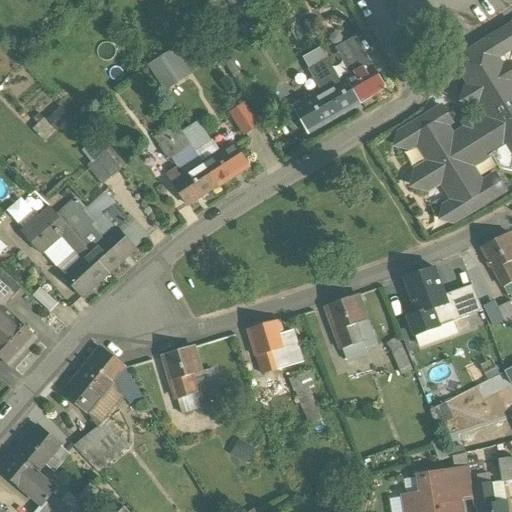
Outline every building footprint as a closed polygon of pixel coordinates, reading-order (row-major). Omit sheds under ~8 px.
[(511,30),(489,43),(504,70),(508,68),(511,56),(511,55),(511,30)] [(370,66),(354,38),(335,49),(351,77),(355,75),(370,66)] [(511,69),(508,68),(504,70),(489,43),(454,63),(467,86),(464,88),(461,102),(474,105),(478,103),(485,115),(492,126),(496,123),(500,130),(496,132),(504,145),(511,159),(511,158),(511,69)] [(163,84),(191,66),(178,47),(150,65),(163,84)] [(340,84),(327,63),(313,72),(325,93),(340,84)] [(384,88),(370,66),(355,75),(369,97),(384,88)] [(369,97),(355,75),(351,77),(346,80),(360,103),(369,97)] [(360,103),(346,80),(340,84),(325,93),(339,115),(360,103)] [(325,93),(294,111),(307,134),(339,115),(325,93)] [(258,126),(245,106),(231,115),(245,135),(258,126)] [(465,127),(451,135),(446,125),(450,122),(440,106),(398,130),(394,143),(407,147),(416,142),(428,162),(414,169),(410,186),(427,190),(440,183),(450,201),(441,206),(437,218),(450,221),(501,192),(492,176),(479,184),(469,166),(487,156),(504,145),(496,132),(500,130),(496,123),(492,126),(485,115),(478,120),(476,117),(463,125),(465,127)] [(232,143),(202,163),(217,186),(247,167),(232,143)] [(511,158),(511,159),(504,145),(487,156),(487,157),(489,156),(497,169),(511,174),(511,171),(511,158)] [(120,169),(106,149),(89,161),(103,181),(120,169)] [(202,163),(175,180),(190,204),(217,186),(202,163)] [(96,222),(75,199),(59,214),(63,218),(92,250),(117,227),(136,248),(148,237),(137,224),(133,227),(126,220),(128,218),(115,204),(96,222)] [(59,214),(52,207),(24,231),(45,254),(52,247),(63,236),(76,249),(83,258),(84,258),(92,250),(63,218),(59,214)] [(117,227),(92,250),(111,271),(136,248),(117,227)] [(511,239),(509,234),(481,249),(493,272),(494,271),(511,262),(511,239)] [(76,249),(63,236),(52,247),(64,260),(76,249)] [(0,237),(0,256),(10,247),(0,237)] [(64,260),(59,265),(66,273),(83,258),(76,249),(64,260)] [(66,273),(65,275),(84,296),(111,271),(92,250),(84,258),(83,258),(66,273)] [(511,262),(494,271),(503,288),(511,283),(511,262)] [(28,292),(0,265),(0,278),(17,295),(14,297),(19,302),(28,292)] [(435,269),(405,280),(414,304),(419,315),(448,304),(445,297),(444,293),(435,269)] [(0,278),(0,305),(2,303),(5,306),(14,297),(17,295),(0,278)] [(472,287),(445,297),(448,304),(455,322),(455,323),(482,313),(472,287)] [(62,303),(45,288),(36,298),(53,314),(62,303)] [(357,297),(328,308),(337,332),(338,332),(356,325),(366,321),(357,297)] [(0,305),(0,339),(19,320),(5,306),(2,303),(0,305)] [(511,308),(510,303),(499,309),(507,327),(511,324),(511,308)] [(448,304),(419,315),(409,319),(416,337),(455,322),(448,304)] [(493,308),(484,312),(487,320),(497,317),(493,308)] [(19,320),(0,339),(0,354),(14,368),(40,340),(19,320)] [(293,333),(283,336),(279,323),(249,332),(256,357),(257,356),(263,374),(302,363),(293,333)] [(356,325),(338,332),(344,350),(363,343),(356,325)] [(194,348),(164,358),(171,382),(172,382),(178,400),(197,394),(191,376),(201,373),(194,348)] [(102,350),(65,395),(88,414),(116,381),(125,369),(102,350)] [(143,398),(125,369),(116,381),(131,406),(143,398)] [(310,372),(290,380),(294,392),(296,391),(308,386),(314,384),(310,372)] [(308,386),(296,391),(310,426),(322,421),(308,386)] [(108,420),(74,447),(98,473),(130,446),(108,420)] [(39,427),(1,471),(42,506),(51,495),(56,489),(38,474),(61,447),(39,427)] [(511,458),(499,460),(503,483),(511,481),(511,458)] [(468,469),(458,471),(462,502),(473,500),(471,490),(468,469)] [(458,471),(420,476),(419,478),(421,494),(403,497),(404,511),(451,511),(451,503),(462,502),(458,471)] [(492,479),(481,481),(482,488),(493,487),(492,479)] [(482,488),(471,490),(473,500),(475,511),(480,510),(480,511),(510,511),(509,506),(497,508),(493,487),(482,488)] [(72,511),(51,495),(42,506),(36,511),(72,511)]
